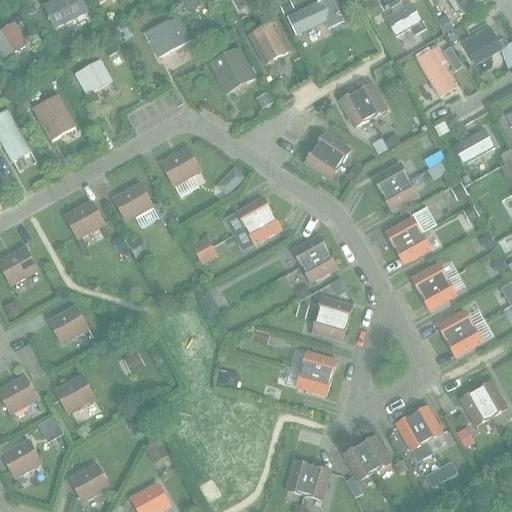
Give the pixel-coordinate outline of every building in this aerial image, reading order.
[(82,0),(59,0),(45,7),(56,30),(89,13),(82,0)] [(184,0),(190,11),(209,0),(184,0)] [(342,23),(331,0),(323,0),(317,3),(317,4),(287,18),(296,36),(326,22),(329,29),(342,23)] [(473,0),(448,0),(455,11),(473,1),(473,0)] [(411,4),(385,20),(395,37),(414,27),(418,34),(425,29),(411,4)] [(145,34),(159,58),(191,41),(178,17),(168,23),(167,23),(145,34)] [(0,52),(3,59),(38,40),(34,33),(23,39),(14,23),(0,30),(0,52)] [(273,27),(248,40),(264,68),(289,55),(273,27)] [(502,50),(489,28),(463,43),(476,65),(502,50)] [(440,65),(444,62),(436,49),(431,53),(428,48),(415,56),(439,97),(454,89),(440,65)] [(238,50),(213,63),(226,87),(243,78),(246,84),(254,80),(238,50)] [(111,83),(99,62),(76,75),(87,96),(111,83)] [(370,121),(386,111),(372,85),(355,94),(370,121)] [(370,121),(355,94),(339,103),(354,130),(370,121)] [(57,97),(33,110),(52,142),(75,129),(57,97)] [(0,115),(0,141),(1,141),(13,162),(26,155),(19,142),(23,140),(7,112),(0,115)] [(494,148),(484,130),(453,148),(463,165),(494,148)] [(325,134),(315,149),(340,166),(351,151),(325,134)] [(174,188),(201,173),(188,149),(161,164),(174,188)] [(340,166),(315,149),(305,165),(330,182),(340,166)] [(400,165),(383,174),(373,180),(382,196),(409,181),(400,165)] [(382,196),(383,198),(391,212),(418,197),(409,181),(382,196)] [(126,223),(153,208),(140,185),(113,200),(126,223)] [(245,230),(272,215),(263,199),(236,214),(245,230)] [(78,241),(105,226),(92,202),(65,217),(78,241)] [(272,215),(245,230),(254,246),(281,231),(272,215)] [(394,250),(421,235),(412,218),(385,234),(394,250)] [(421,235),(394,250),(404,266),(430,251),(421,235)] [(302,268),(328,253),(319,237),(293,252),(302,268)] [(202,265),(217,257),(207,239),(192,248),(202,265)] [(0,267),(11,287),(38,272),(25,249),(0,262),(0,267)] [(328,253),(302,268),(311,284),(337,270),(328,253)] [(420,296),(447,281),(438,265),(411,280),(420,296)] [(447,281),(420,296),(429,312),(456,297),(447,281)] [(323,299),(318,317),(347,325),(352,307),(323,299)] [(62,346),(89,331),(76,307),(49,322),(62,346)] [(446,343),(473,328),(464,311),(437,326),(446,343)] [(347,325),(318,317),(312,335),(342,343),(347,325)] [(473,328),(446,343),(455,359),(482,344),(473,328)] [(307,353),(302,371),(331,380),(336,362),(307,353)] [(331,380),(302,371),(297,389),(326,398),(331,380)] [(0,396),(11,416),(37,401),(24,377),(0,390),(0,396)] [(68,415),(95,401),(82,377),(55,391),(68,415)] [(476,392),(491,419),(507,410),(492,383),(476,392)] [(491,419),(476,392),(460,401),(475,428),(491,419)] [(412,417),(427,444),(443,435),(428,408),(412,417)] [(427,444),(412,417),(395,426),(411,453),(427,444)] [(390,464),(383,451),(375,437),(359,447),(374,473),(390,464)] [(15,480),(42,465),(28,441),(2,457),(15,480)] [(374,473),(359,447),(343,456),(358,482),(374,473)] [(286,492),(304,497),(313,467),(295,462),(286,492)] [(83,504),(110,489),(96,466),(69,481),(83,504)] [(313,467),(304,497),(322,502),(330,472),(313,467)] [(137,511),(164,511),(171,509),(157,485),(130,500),(137,511)]
